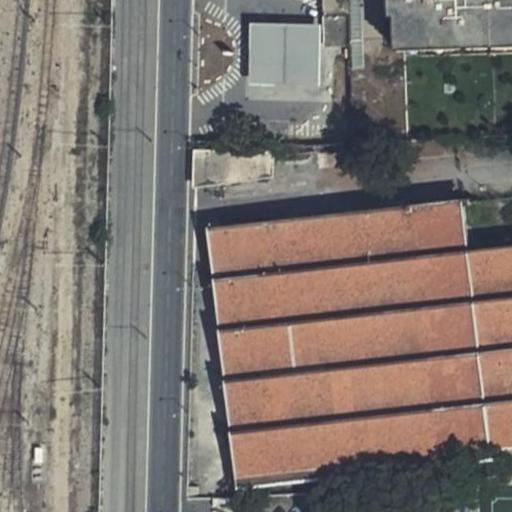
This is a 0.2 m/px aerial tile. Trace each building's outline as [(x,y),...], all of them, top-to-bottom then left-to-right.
[(394,50),(403,56),(511,53),(511,0),(384,0),(384,13),(395,14),(394,50)] [(326,22),(253,21),(252,82),(325,83),(326,22)] [(195,149),(195,185),(273,175),(271,158),(270,151),(195,149)] [(271,158),(273,175),(317,170),(315,154),(271,158)] [(237,488),(490,458),(488,444),(511,440),(511,238),(465,242),(463,202),(209,231),(237,488)]
